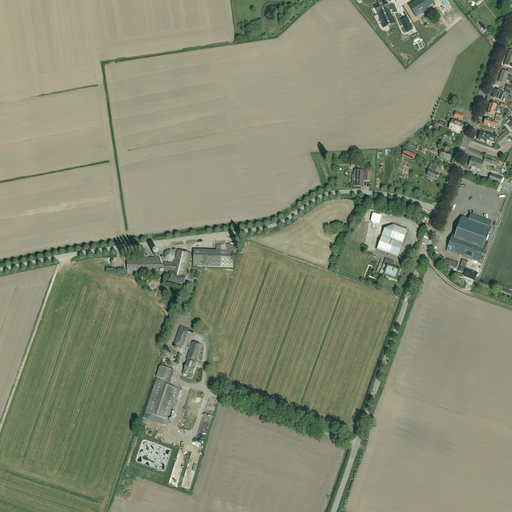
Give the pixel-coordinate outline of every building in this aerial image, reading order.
[(413,18),(400,0),(394,0),(401,9),(402,8),(404,11),(404,12),(410,20),(413,18)] [(430,0),(420,0),(419,1),(425,11),(427,10),(434,6),(433,4),(430,0)] [(419,1),(409,7),(415,15),(416,17),(423,13),(425,11),(419,1)] [(378,14),(389,10),(386,3),(375,7),(378,14)] [(389,10),(378,14),(378,15),(378,14),(380,20),(379,20),(381,24),(383,23),(385,27),(388,26),(388,27),(390,26),(390,25),(395,23),(393,17),(392,18),(388,10),(389,10)] [(479,15),(475,17),(484,30),(488,27),(479,15)] [(511,70),(508,69),(507,73),(502,71),(498,82),(505,85),(506,81),(510,83),(511,77),(510,76),(509,78),(507,77),(508,74),(511,74),(511,70)] [(501,102),(503,97),(504,93),(499,92),(499,93),(495,91),(492,99),(501,102)] [(499,107),(491,104),(487,114),(493,116),(495,109),(498,110),(499,107)] [(494,122),(485,119),(483,125),(491,128),(492,125),(499,128),(501,122),(495,120),(494,122)] [(456,132),(460,134),(463,125),(456,122),(456,121),(453,120),(452,121),(448,129),(454,131),(453,132),(456,133),(456,132)] [(495,143),(495,141),(497,136),(488,133),(487,136),(480,133),(479,137),(478,137),(477,140),(478,140),(482,142),(484,144),(485,143),(486,143),(487,140),(495,143)] [(421,153),(422,153),(425,154),(426,155),(426,153),(425,153),(426,151),(423,149),(416,146),(416,147),(415,150),(421,153)] [(447,149),(444,147),(442,151),(439,158),(448,161),(451,154),(445,152),(447,149)] [(404,152),(401,156),(411,160),(413,160),(416,156),(407,152),(404,152)] [(469,166),(480,170),(483,163),(471,159),(469,166)] [(509,166),(509,165),(504,163),(502,168),(502,170),(501,170),(500,173),(506,175),(507,173),(506,173),(507,170),(508,170),(508,169),(509,167),(509,166)] [(436,170),(435,170),(436,168),(430,165),(428,170),(429,171),(427,176),(427,177),(428,178),(430,180),(431,179),(436,181),(438,175),(435,173),(436,170)] [(370,182),(371,176),(371,171),(365,170),(364,174),(363,174),(363,175),(364,175),(364,181),(370,182)] [(354,187),(362,187),(363,175),(363,174),(363,171),(355,171),(354,175),(353,175),(352,185),(354,185),(354,187)] [(503,179),(502,179),(502,178),(491,174),(488,180),(500,185),(499,185),(501,186),(504,180),(503,179)] [(479,263),(480,260),(482,261),(488,242),(486,241),(491,228),(489,227),(491,224),(491,222),(470,214),(470,216),(468,219),(461,217),(455,236),(452,235),(446,251),(452,253),(472,260),(479,263)] [(384,229),(382,236),(377,249),(397,257),(407,230),(393,225),(391,231),(384,229)] [(233,268),(234,256),(236,256),(236,245),(216,245),(216,251),(194,251),(193,267),(233,268)] [(172,274),(170,273),(168,282),(184,286),(186,278),(184,278),(190,254),(176,250),(173,264),(163,263),(163,260),(160,260),(160,258),(127,258),(127,274),(164,275),(164,271),(173,272),(172,274)] [(170,250),(164,253),(163,259),(168,263),(174,260),(175,254),(170,250)] [(71,259),(70,266),(78,267),(79,260),(71,259)] [(383,264),(387,266),(383,265),(379,273),(383,275),(385,276),(385,277),(387,277),(389,278),(391,279),(395,280),(396,277),(397,276),(398,274),(399,270),(395,268),(395,267),(395,266),(393,266),(394,262),(385,259),(383,264)] [(456,269),(458,263),(447,259),(445,265),(456,269)] [(468,262),(462,260),(458,271),(464,273),(468,262)] [(479,274),(472,271),(468,283),(475,285),(479,274)] [(189,329),(180,326),(173,346),(182,350),(183,347),(184,347),(188,333),(187,333),(189,329)] [(184,371),(183,375),(187,376),(189,373),(192,374),(202,346),(192,342),(186,360),(188,360),(184,371)] [(156,382),(145,413),(168,421),(179,389),(167,385),(168,382),(167,381),(171,370),(160,366),(156,378),(157,378),(156,382)] [(181,412),(187,398),(184,396),(185,394),(183,393),(176,410),(181,412)] [(192,455),(184,486),(192,488),(200,457),(192,455)]
